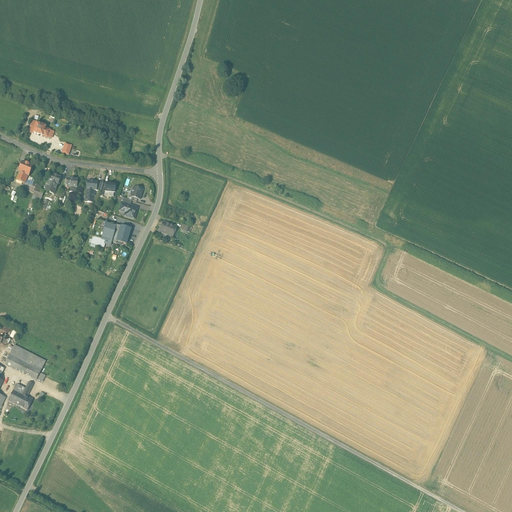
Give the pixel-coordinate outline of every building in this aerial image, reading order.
[(50,130),(47,129),(45,128),(45,127),(37,124),(36,122),(33,121),(32,122),(29,129),(31,130),(31,131),(34,132),(34,133),(39,135),(40,135),(43,136),(43,135),(47,137),(50,130)] [(67,146),(66,145),(65,145),(61,144),(59,152),(65,153),(66,153),(66,151),(69,152),(69,150),(69,149),(66,149),(67,146)] [(33,167),(30,166),(22,162),(18,172),(29,177),(33,167)] [(25,184),(25,182),(28,176),(19,173),(17,180),(25,184)] [(58,185),(59,181),(61,178),(52,174),(49,182),(58,185)] [(77,180),(72,179),(67,179),(67,187),(76,188),(77,180)] [(97,182),(91,182),(88,181),(86,197),(94,198),(95,191),(96,191),(97,182)] [(49,182),(45,190),(45,191),(54,194),(57,185),(49,182)] [(35,188),(25,183),(22,189),(33,194),(35,188)] [(116,185),(111,184),(106,183),(105,191),(115,193),(116,185)] [(42,199),(43,195),(44,192),(36,188),(33,195),(42,199)] [(139,200),(140,198),(142,190),(133,188),(130,197),(139,200)] [(124,216),(130,218),(132,219),(134,218),(137,208),(121,204),(120,209),(126,211),(124,216)] [(93,237),(92,241),(105,245),(105,244),(107,245),(107,248),(109,249),(111,242),(116,243),(120,229),(96,222),(92,237),(93,237)] [(163,222),(162,224),(159,231),(173,237),(176,227),(163,222)] [(126,245),(128,237),(131,229),(121,227),(116,244),(120,245),(120,243),(126,245)] [(11,353),(32,364),(42,369),(45,362),(14,346),(12,350),(11,353)] [(5,364),(9,366),(26,375),(32,364),(11,353),(5,364)] [(32,364),(27,373),(27,375),(36,380),(36,379),(42,369),(32,364)] [(42,382),(43,380),(45,376),(39,373),(36,379),(42,382)] [(22,395),(24,391),(28,382),(20,378),(13,391),(22,395)] [(29,382),(28,384),(22,395),(27,397),(27,396),(33,385),(29,382)] [(8,401),(11,403),(12,403),(10,406),(13,407),(15,405),(19,406),(24,396),(13,391),(8,401)] [(32,400),(26,397),(24,396),(19,407),(27,411),(32,400)]
